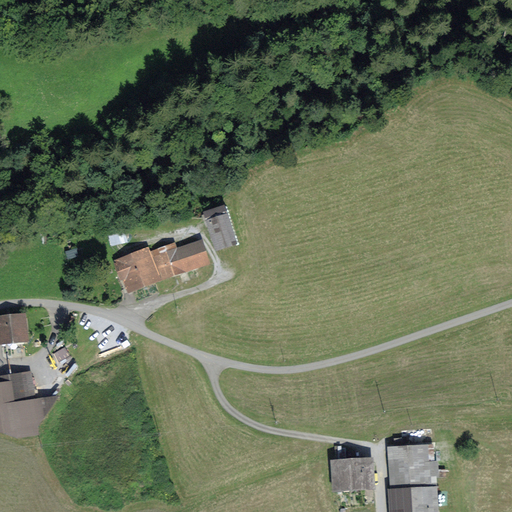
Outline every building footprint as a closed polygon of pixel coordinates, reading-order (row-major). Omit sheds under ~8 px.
[(215,251),(239,244),(229,213),(227,213),(225,205),(203,212),(215,251)] [(110,247),(128,243),(124,226),(106,230),(110,247)] [(151,252),(162,281),(211,263),(202,239),(178,248),(175,242),(151,252)] [(115,260),(116,263),(114,263),(121,282),(123,281),(128,295),(162,281),(151,252),(149,247),(115,260)] [(0,345),(29,342),(26,313),(0,316),(0,345)] [(0,432),(17,439),(39,435),(38,427),(59,395),(36,399),(31,371),(0,376),(0,432)] [(426,445),(406,446),(406,439),(397,439),(397,447),(388,447),(390,489),(388,489),(389,511),(439,511),(437,477),(440,477),(439,460),(436,461),(435,442),(426,442),(426,445)] [(375,490),(373,458),(331,461),(333,493),(375,490)]
